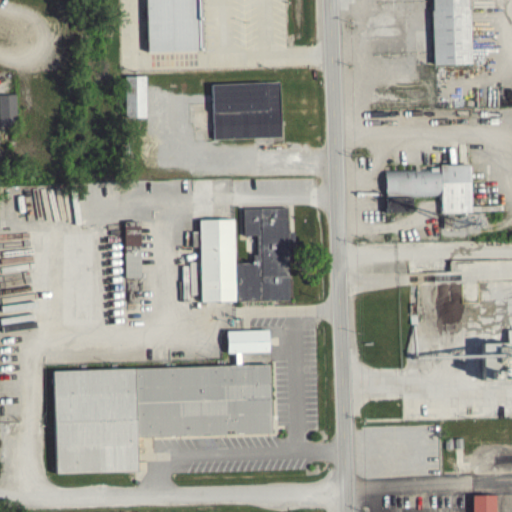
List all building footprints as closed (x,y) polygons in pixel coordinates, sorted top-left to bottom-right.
[(145,0),(147,50),(198,49),(196,0),(145,0)] [(468,67),(466,0),(429,0),(431,68),(468,67)] [(144,121),(144,80),(123,80),(124,121),(144,121)] [(211,82),(214,138),(282,135),(279,80),(211,82)] [(0,128),(15,128),(14,98),(0,98),(0,128)] [(383,172),(383,200),(438,199),(439,217),(469,216),(468,170),(383,172)] [(411,216),(410,201),(383,202),(384,216),(411,216)] [(237,299),(236,261),(251,260),(253,253),(257,253),(256,234),(243,234),(242,207),(286,206),(287,229),(293,229),(294,246),(288,246),(289,298),(237,299)] [(198,218),(200,300),(235,300),(233,218),(198,218)] [(138,281),(138,225),(122,225),(123,281),(138,281)] [(267,328),(268,350),(226,351),(226,329),(245,329),(267,328)] [(55,473),(52,369),(269,362),(270,431),(136,435),(136,470),(55,473)] [(495,511),(495,493),(471,494),(471,511),(495,511)]
